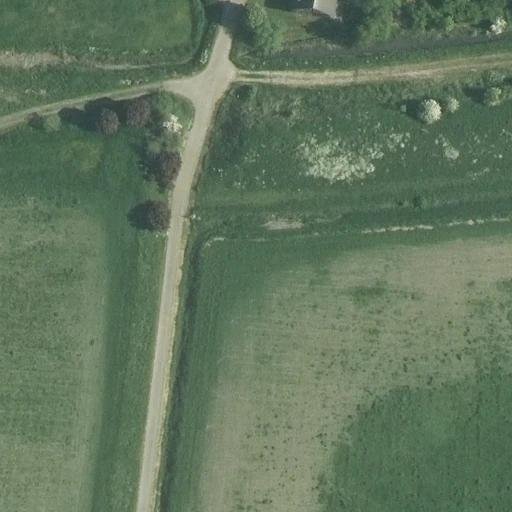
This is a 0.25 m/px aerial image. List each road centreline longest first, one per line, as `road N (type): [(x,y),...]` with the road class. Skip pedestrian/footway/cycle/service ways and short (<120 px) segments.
road 1 (track): [(215,76),(299,80),(511,61)]
road 2 (track): [(215,76),(0,131)]
